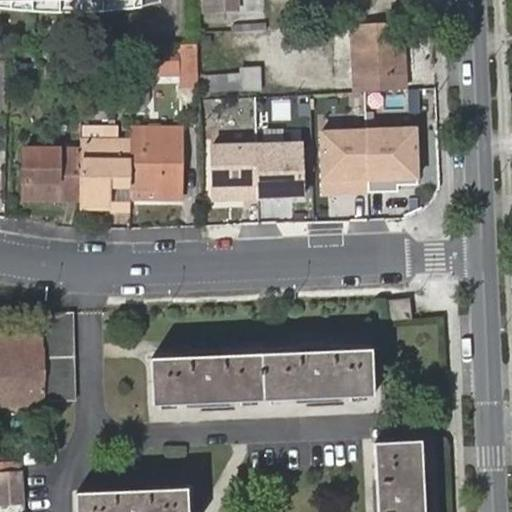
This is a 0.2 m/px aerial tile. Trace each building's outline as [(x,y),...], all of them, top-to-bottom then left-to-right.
[(0,0),(0,7),(108,4),(109,16),(109,21),(141,19),(140,13),(149,11),(168,6),(167,0),(0,0)] [(210,0),(211,17),(234,15),(233,0),(210,0)] [(0,7),(0,15),(25,19),(59,20),(82,19),(109,16),(108,4),(0,7)] [(402,79),(399,26),(350,30),(353,82),(402,79)] [(179,56),(152,53),(151,70),(182,73),(181,78),(198,80),(201,41),(180,39),(179,56)] [(212,83),(213,102),(221,101),(221,98),(253,95),(251,79),(212,83)] [(402,79),(353,82),(353,95),(402,92),(402,79)] [(138,181),(138,186),(166,185),(167,196),(187,196),(185,127),(136,128),(137,138),(138,181)] [(421,129),(319,130),(320,195),(368,195),(368,181),(421,181),(421,129)] [(114,182),(138,181),(137,138),(85,140),(86,147),(87,200),(87,203),(115,202),(114,182)] [(307,141),(210,146),(213,200),(262,198),(263,203),(310,201),(307,141)] [(66,201),(87,200),(86,147),(28,149),(29,197),(66,197),(66,201)] [(138,186),(138,197),(167,196),(166,185),(138,186)] [(87,203),(87,210),(115,209),(115,202),(87,203)] [(410,318),(409,300),(389,300),(390,320),(410,318)] [(66,311),(51,312),(52,333),(56,399),(69,399),(66,311)] [(0,400),(56,399),(52,333),(0,334),(0,400)] [(145,360),(148,406),(367,395),(365,348),(145,360)] [(373,442),(377,511),(422,511),(418,440),(373,442)] [(24,467),(0,466),(0,499),(23,500),(24,467)] [(74,494),(74,511),(187,511),(187,490),(74,494)]
